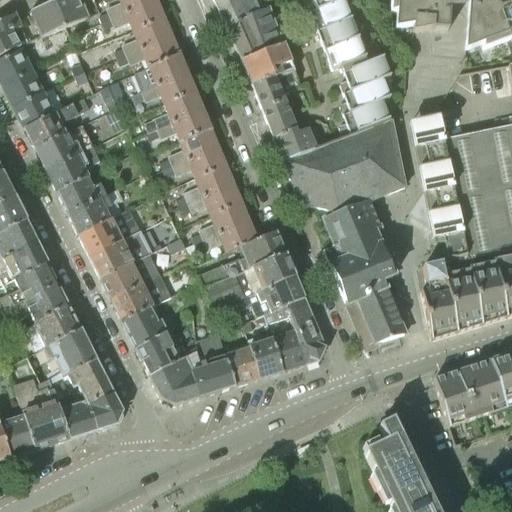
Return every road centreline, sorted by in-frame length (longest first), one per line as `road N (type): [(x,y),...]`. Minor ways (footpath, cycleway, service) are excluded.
road 1 (residential): [(356,390),(185,0)]
road 2 (residential): [(167,466),(0,128)]
road 3 (tertiary): [(167,466),(356,390)]
road 4 (residential): [(390,208),(399,286),(422,365)]
